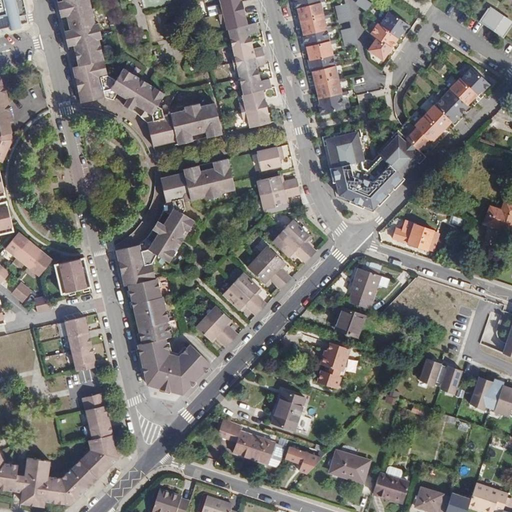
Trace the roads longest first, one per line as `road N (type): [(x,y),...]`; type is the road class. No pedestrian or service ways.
road 1 (residential): [(111,301),(51,38)]
road 2 (residential): [(174,427),(354,240)]
road 3 (residential): [(354,240),(317,190),(271,0)]
road 4 (residential): [(511,87),(354,240)]
road 5 (residential): [(318,511),(150,455)]
road 6 (residential): [(511,294),(354,240)]
road 7 (residential): [(400,76),(440,19),(511,68)]
